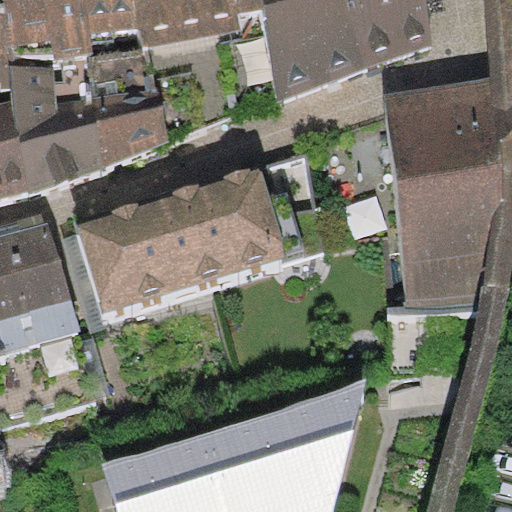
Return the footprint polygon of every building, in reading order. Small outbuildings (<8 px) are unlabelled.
[(0,0),(0,11),(7,56),(52,50),(53,61),(87,55),(86,36),(80,0),(0,0)] [(80,0),(86,36),(138,27),(132,0),(80,0)] [(132,0),(138,27),(142,48),(148,47),(265,24),(261,1),(263,0),(132,0)] [(265,24),(278,101),(361,70),(346,0),(263,0),(261,1),(265,24)] [(346,0),(361,70),(432,44),(424,0),(346,0)] [(0,83),(10,83),(8,71),(7,56),(0,11),(0,83)] [(96,103),(92,105),(105,169),(168,141),(148,47),(142,48),(87,55),(96,103)] [(53,63),(8,71),(10,83),(14,109),(29,189),(105,169),(92,105),(96,103),(87,55),(53,61),(53,63)] [(502,164),(488,77),(385,93),(405,309),(483,300),(501,210),(502,164)] [(14,109),(0,111),(0,196),(29,189),(14,109)] [(303,158),(75,223),(95,294),(101,314),(329,249),(303,158)] [(39,215),(0,225),(0,354),(80,332),(50,225),(42,227),(39,215)] [(334,511),(366,380),(100,462),(115,511),(334,511)] [(0,502),(11,499),(0,458),(0,502)]
